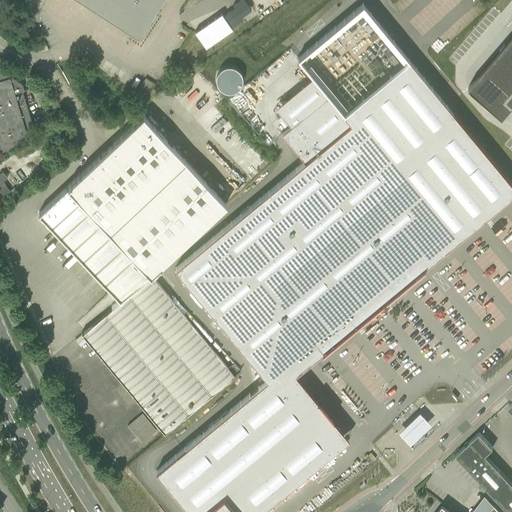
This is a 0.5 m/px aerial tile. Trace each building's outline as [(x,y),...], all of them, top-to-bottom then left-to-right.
[(80,0),(138,37),(162,0),(80,0)] [(239,0),(233,5),(235,7),(241,16),(251,9),(244,0),(239,0)] [(241,16),(235,7),(225,14),(233,26),(243,19),(241,16)] [(232,28),(221,13),(195,31),(206,47),(232,28)] [(370,26),(364,31),(372,40),(378,36),(370,26)] [(511,35),(469,86),(495,109),(505,98),(511,103),(511,35)] [(239,85),(231,63),(210,71),(218,93),(239,85)] [(0,134),(1,139),(4,147),(27,140),(25,133),(34,130),(22,91),(24,90),(22,83),(10,74),(8,75),(0,68),(0,134)] [(267,378),(157,471),(190,511),(257,511),(339,445),(276,372),(313,340),(321,350),(372,308),(423,266),(415,256),(443,233),(451,243),(511,192),(511,183),(455,114),(389,168),(351,122),(343,113),(328,94),(300,117),(296,113),(287,120),(291,125),(282,132),(305,160),(175,267),(267,378)] [(120,302),(150,274),(224,204),(143,115),(38,212),(120,302)] [(3,172),(0,173),(0,197),(10,191),(3,181),(7,177),(3,172)] [(133,453),(231,361),(150,274),(120,302),(64,354),(91,409),(133,453)] [(420,412),(399,432),(411,444),(431,424),(420,412)] [(493,447),(479,432),(456,454),(511,511),(511,482),(486,454),(493,447)]
